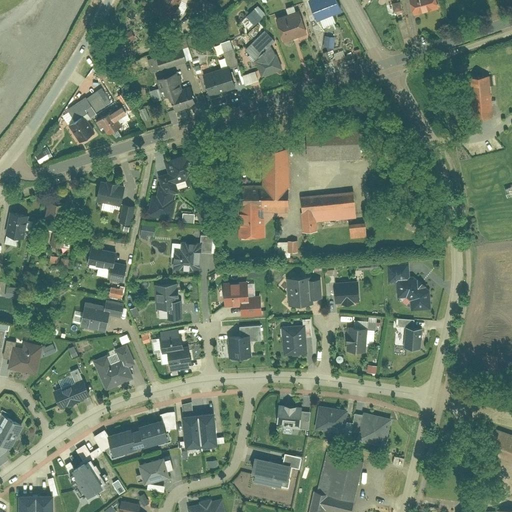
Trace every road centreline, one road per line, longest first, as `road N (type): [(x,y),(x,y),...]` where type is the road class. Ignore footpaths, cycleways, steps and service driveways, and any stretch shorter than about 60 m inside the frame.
road 1 (residential): [(387,63),(78,163),(32,173),(2,166)]
road 2 (residential): [(387,63),(427,119),(454,207),(455,295),(431,397)]
road 3 (residential): [(107,0),(2,166)]
road 4 (residential): [(251,378),(238,458),(218,479),(174,493),(166,511)]
road 5 (residential): [(209,382),(116,403),(54,438)]
road 6 (residential): [(511,22),(387,63)]
